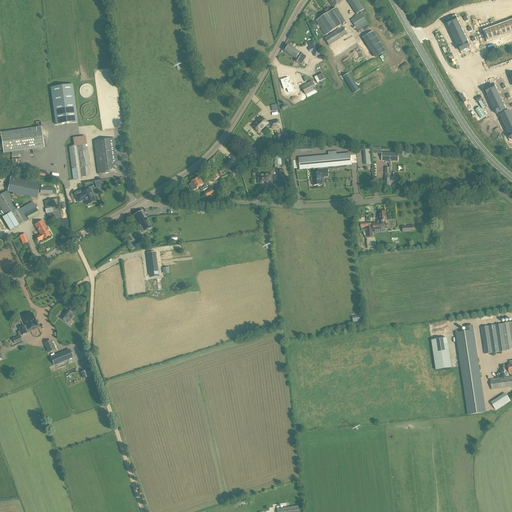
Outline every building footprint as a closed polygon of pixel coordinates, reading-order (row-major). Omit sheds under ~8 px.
[(349,0),(348,1),(347,2),(355,15),(360,12),(352,0),(349,0)] [(331,12),(316,21),(326,35),(340,26),(345,22),(336,8),(331,12)] [(361,13),(351,20),(357,29),(367,22),(361,13)] [(456,17),(447,21),(449,27),(458,23),(456,17)] [(511,21),(503,25),(506,34),(511,32),(511,21)] [(458,23),(449,27),(452,32),(460,27),(458,23)] [(503,25),(494,29),(497,37),(506,34),(503,25)] [(343,27),(325,39),(330,45),(347,34),(343,27)] [(460,27),(452,32),(454,36),(463,32),(460,27)] [(494,29),(485,32),(488,41),(497,37),(494,29)] [(372,32),(363,38),(376,58),(385,52),(372,32)] [(463,32),(454,36),(456,41),(465,37),(463,32)] [(485,32),(477,35),(480,44),(488,41),(485,32)] [(465,37),(456,41),(458,46),(467,42),(465,37)] [(467,42),(458,46),(461,51),(464,50),(464,51),(467,50),(466,49),(469,47),(467,42)] [(289,45),(284,51),(296,59),(294,61),(301,65),(307,57),(289,45)] [(321,54),(318,49),(313,51),(315,57),(321,54)] [(321,56),(314,60),(326,83),(333,79),(321,56)] [(293,90),(290,82),(288,79),(287,76),(284,77),(281,78),(281,79),(279,80),(283,89),(287,88),(288,92),(293,90)] [(74,94),(73,84),(51,87),(56,124),(78,121),(74,94)] [(488,88),(485,89),(487,94),(498,89),(496,84),(490,87),(490,86),(487,87),(488,88)] [(310,96),(307,90),(304,92),(302,88),(297,91),(299,95),(296,96),(298,101),(310,96)] [(498,89),(487,94),(489,99),(498,95),(496,91),(498,90),(498,89)] [(498,95),(489,99),(492,104),(500,100),(498,95)] [(500,100),(492,104),(494,109),(505,104),(503,105),(500,100)] [(505,104),(494,109),(496,114),(507,109),(505,104)] [(509,111),(500,115),(502,120),(511,115),(511,116),(509,111)] [(511,115),(502,120),(505,125),(511,121),(511,115)] [(263,117),(252,127),(258,133),(266,125),(268,127),(271,127),(271,129),(280,127),(279,121),(270,122),(270,124),(269,124),(268,123),(263,117)] [(41,127),(0,133),(3,154),(44,148),(41,127)] [(115,138),(94,141),(98,174),(119,172),(115,138)] [(86,145),(78,146),(81,167),(88,166),(89,166),(86,145)] [(74,147),(69,147),(73,179),(81,178),(77,146),(74,147)] [(254,152),(246,155),(249,161),(256,158),(257,159),(259,157),(258,155),(256,156),(254,152)] [(382,152),(382,161),(386,161),(386,162),(390,162),(390,167),(385,167),(385,174),(385,178),(391,178),(395,178),(395,174),(394,174),(392,174),(391,161),(399,161),(399,152),(382,152)] [(350,154),(299,159),(300,169),(351,165),(350,154)] [(318,173),(312,173),(313,185),(317,185),(318,186),(321,186),(321,185),(322,185),(321,177),(328,177),(328,169),(318,170),(318,173)] [(278,176),(272,177),(272,174),(264,174),(264,175),(259,175),(259,179),(258,179),(258,184),(259,184),(264,184),(272,184),(272,180),(278,180),(284,180),(284,170),(277,170),(278,176)] [(13,177),(10,192),(37,198),(40,183),(13,177)] [(196,179),(191,182),(196,189),(200,187),(203,191),(208,188),(205,183),(203,184),(199,177),(198,177),(196,178),(196,179)] [(103,186),(101,180),(95,181),(97,188),(103,186)] [(81,191),(74,194),(77,202),(84,199),(86,205),(89,203),(90,204),(92,203),(92,202),(95,201),(90,189),(82,192),(81,191)] [(7,191),(0,194),(0,206),(5,216),(11,213),(17,209),(17,210),(18,210),(7,191)] [(56,199),(44,201),(48,221),(60,218),(56,199)] [(18,210),(17,210),(24,222),(39,214),(32,202),(18,210)] [(17,209),(11,213),(18,225),(24,222),(17,210),(17,209)] [(151,228),(146,218),(144,219),(140,212),(133,216),(139,226),(141,225),(144,231),(151,228)] [(378,223),(372,223),(373,230),(385,229),(384,221),(386,220),(385,212),(379,213),(379,221),(378,223)] [(11,213),(3,217),(11,230),(18,225),(11,213)] [(43,221),(35,225),(40,235),(36,237),(38,241),(50,235),(43,221)] [(156,252),(146,253),(149,272),(158,271),(156,252)] [(67,310),(61,318),(66,322),(69,318),(72,320),(75,316),(67,310)] [(23,326),(19,328),(22,335),(26,333),(32,330),(35,329),(34,327),(37,325),(32,313),(23,317),(26,325),(23,326)] [(57,329),(61,324),(56,319),(52,324),(57,329)] [(511,322),(481,327),(485,354),(511,349),(511,322)] [(428,325),(412,327),(412,329),(408,329),(408,330),(405,330),(406,340),(420,338),(419,331),(429,329),(428,325)] [(474,330),(456,333),(467,415),(485,413),(474,330)] [(13,340),(8,342),(10,347),(15,345),(15,344),(22,341),(20,336),(13,339),(13,340)] [(447,338),(432,340),(436,370),(452,368),(447,338)] [(50,341),(45,343),(49,352),(54,350),(50,341)] [(73,357),(69,350),(51,358),(54,365),(73,357)] [(511,376),(490,380),(492,390),(511,387),(511,376)] [(505,394),(491,404),(496,411),(510,401),(505,394)]
